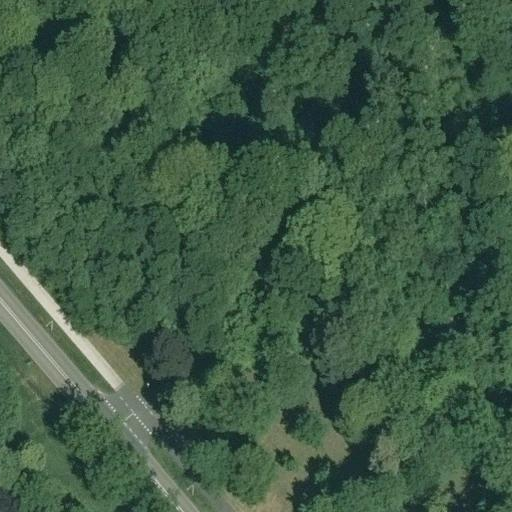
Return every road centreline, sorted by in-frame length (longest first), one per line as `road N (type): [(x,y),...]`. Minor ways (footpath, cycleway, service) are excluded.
road 1 (residential): [(511,415),(396,366),(332,349),(224,370),(110,428)]
road 2 (secondary): [(110,428),(0,300)]
